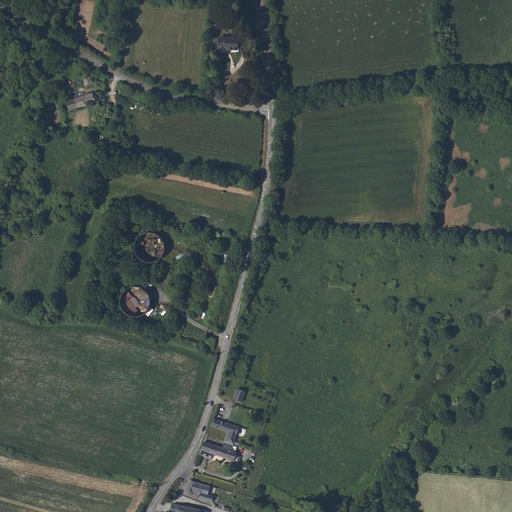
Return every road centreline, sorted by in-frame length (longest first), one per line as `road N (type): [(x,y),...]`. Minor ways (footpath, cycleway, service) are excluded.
road 1 (tertiary): [(150,511),(209,411),(266,195),(272,109)]
road 2 (unclassified): [(272,109),(165,94),(0,6)]
road 3 (track): [(0,444),(166,485)]
road 4 (track): [(178,472),(315,511)]
